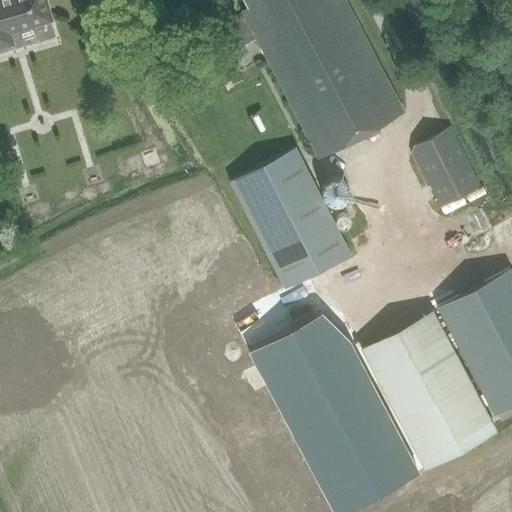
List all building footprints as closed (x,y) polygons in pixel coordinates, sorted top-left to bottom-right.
[(0,0),(0,40),(9,38),(7,32),(49,19),(43,0),(0,0)] [(319,156),(404,111),(345,0),(244,0),(248,6),(242,9),(245,16),(229,25),(231,28),(221,34),(227,46),(238,41),(241,46),(257,38),(319,156)] [(437,206),(479,185),(449,126),(407,146),(437,206)] [(319,194),(319,193),(319,192),(296,150),(233,184),(289,290),(352,256),(324,203),(322,198),(321,197),(320,196),(319,194)] [(511,273),(509,267),(438,306),(495,412),(511,402),(511,273)] [(432,309),(359,348),(421,469),(495,430),(432,309)] [(298,326),(250,351),(334,511),(349,511),(391,490),(423,474),(353,341),(323,312),(298,326)]
